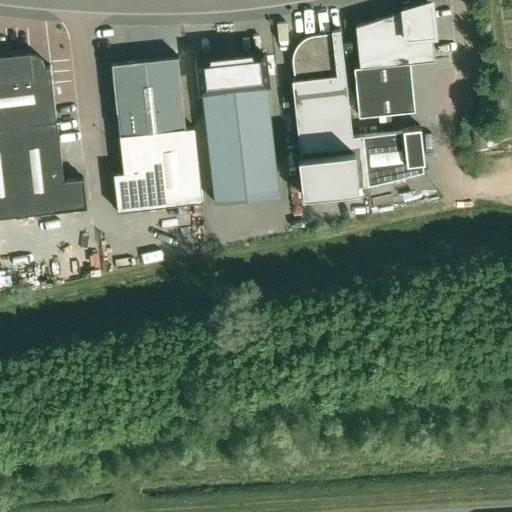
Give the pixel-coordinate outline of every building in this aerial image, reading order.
[(409,62),(410,62),(436,59),(432,34),(434,34),(430,0),(428,0),(402,8),(402,10),(355,25),(360,67),(409,62)] [(291,72),(293,76),(294,79),(292,80),(301,156),(298,156),(302,194),(358,188),(358,185),(367,184),(362,134),(352,135),(340,29),(331,30),(332,33),(328,32),(324,31),(320,32),(316,32),(312,33),(308,35),(305,37),(302,39),(299,42),(296,45),(294,49),(293,52),(291,56),(291,60),(290,64),(291,68),(291,72)] [(262,51),(236,54),(236,50),(221,51),(222,56),(196,59),(200,92),(201,92),(213,202),(277,195),(264,85),(266,84),(262,51)] [(0,126),(56,120),(50,66),(44,67),(44,65),(42,58),(36,54),(30,53),(30,52),(0,55),(0,126)] [(121,135),(185,128),(176,56),(113,63),(121,135)] [(414,110),(409,62),(360,67),(353,68),(358,115),(414,110)] [(56,120),(0,126),(0,217),(86,208),(83,178),(63,180),(56,122),(59,121),(58,120),(56,120)] [(475,149),(486,148),(483,123),(473,124),(475,149)] [(362,134),(367,184),(368,184),(423,170),(419,137),(421,137),(420,125),(402,127),(402,129),(362,134)] [(193,127),(185,128),(121,135),(125,171),(113,173),(117,210),(202,200),(193,127)]
